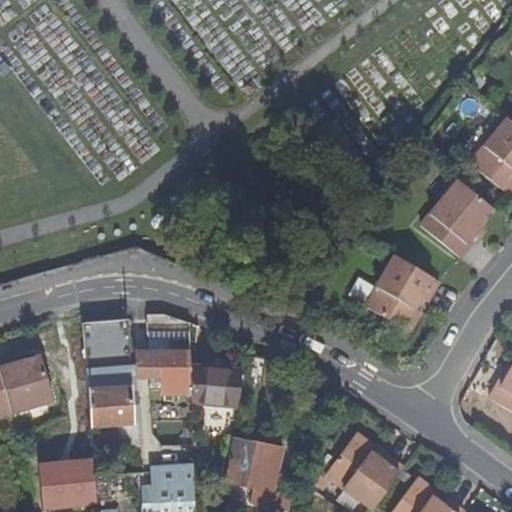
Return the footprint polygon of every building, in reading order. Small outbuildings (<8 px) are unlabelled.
[(511,126),(506,122),(469,167),(508,198),(511,193),(511,126)] [(479,227),(492,212),(456,183),(420,228),(459,260),(476,238),(473,235),(479,227)] [(482,230),(479,227),(473,235),(476,238),(482,230)] [(395,259),(366,310),(409,334),(420,314),(414,311),(420,300),(426,304),(438,284),(395,259)] [(83,324),(85,355),(90,428),(133,424),(130,375),(128,321),(83,324)] [(190,330),(189,327),(145,323),(147,353),(134,353),(136,380),(163,379),(163,385),(178,384),(178,392),(191,392),(191,367),(190,330)] [(11,362),(0,365),(0,417),(54,402),(48,381),(41,358),(22,364),(12,366),(11,362)] [(244,384),(262,387),(265,361),(248,358),(244,384)] [(237,407),(242,369),(191,367),(191,392),(192,398),(192,406),(237,407)] [(511,368),(506,378),(503,376),(489,400),(511,413),(511,368)] [(506,378),(511,370),(508,368),(503,376),(506,378)] [(29,431),(16,432),(18,465),(45,464),(44,448),(30,449),(29,431)] [(325,475),(372,509),(402,469),(383,455),(379,461),(369,454),(373,448),(355,434),(325,475)] [(265,493),(276,449),(236,439),(231,461),(233,461),(229,484),(265,493)] [(277,450),(276,449),(265,493),(272,494),(275,478),(271,477),(277,450)] [(152,511),(194,511),(193,464),(156,467),(156,471),(150,472),(152,511)] [(391,511),(460,511),(444,500),(440,506),(430,498),(435,493),(416,479),(391,511)]
